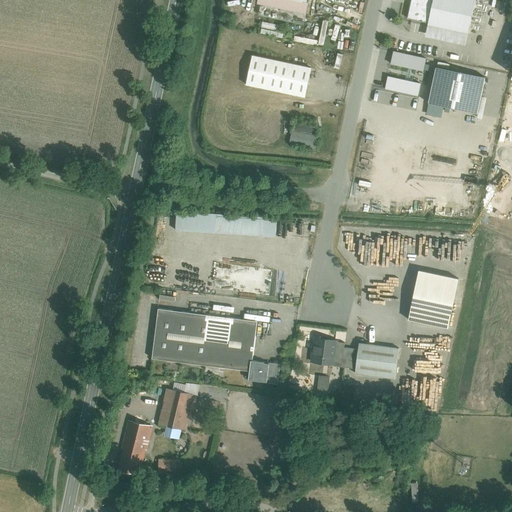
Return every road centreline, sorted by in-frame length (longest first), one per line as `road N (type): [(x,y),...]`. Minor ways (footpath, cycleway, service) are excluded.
road 1 (secondary): [(137,191),(65,511)]
road 2 (residential): [(376,0),(322,251),(328,297)]
road 3 (secondary): [(178,0),(137,191)]
road 4 (unclassified): [(112,511),(254,502),(274,511)]
road 5 (residential): [(0,161),(137,191)]
